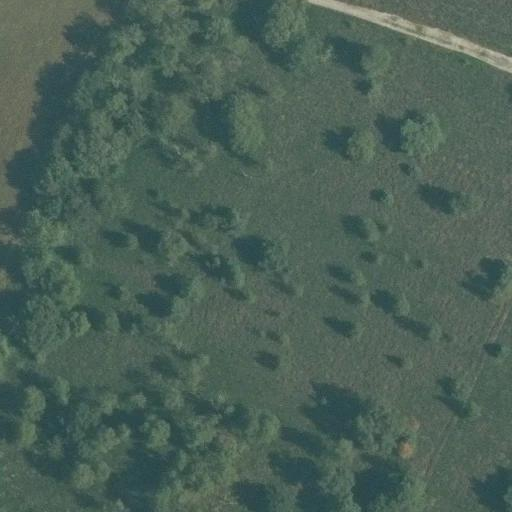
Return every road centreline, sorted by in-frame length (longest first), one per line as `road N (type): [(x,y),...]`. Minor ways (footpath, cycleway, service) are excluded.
road 1 (track): [(511,307),(420,511)]
road 2 (track): [(511,63),(329,0)]
